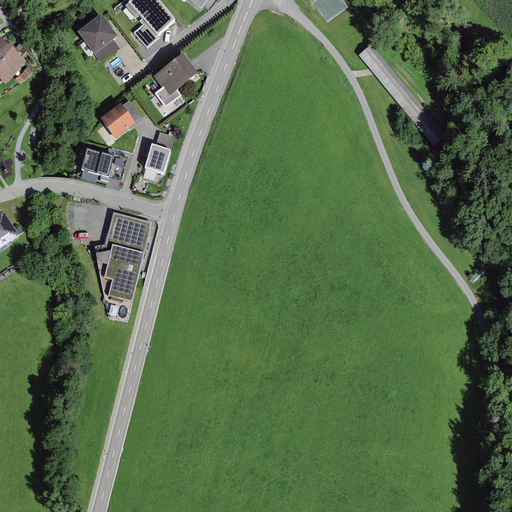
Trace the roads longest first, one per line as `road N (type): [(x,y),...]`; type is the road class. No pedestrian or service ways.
road 1 (track): [(271,0),(313,28),(356,84),(392,179),(511,372)]
road 2 (tertiary): [(174,217),(99,511)]
road 3 (tertiary): [(253,0),(174,217)]
road 4 (track): [(499,511),(486,326)]
road 5 (residential): [(0,196),(63,187),(174,217)]
